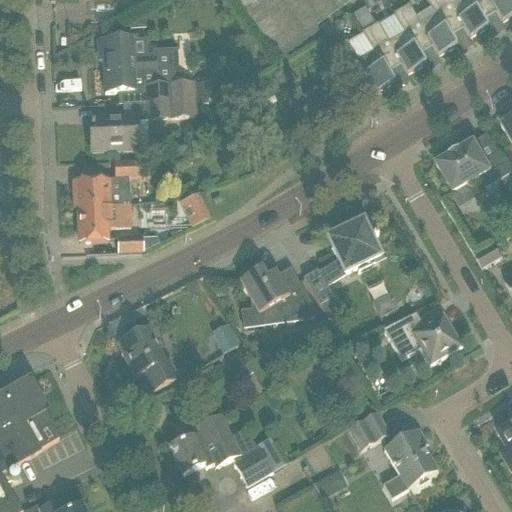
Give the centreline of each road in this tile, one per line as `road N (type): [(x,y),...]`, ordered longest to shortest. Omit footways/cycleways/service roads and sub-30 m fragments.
road 1 (residential): [(51,326),(243,233),(384,147)]
road 2 (residential): [(51,326),(31,228),(23,0)]
road 3 (residential): [(384,147),(511,359)]
road 4 (residential): [(143,511),(51,326)]
road 5 (residential): [(494,511),(450,424),(460,405),(511,364)]
road 6 (residential): [(384,147),(511,71)]
